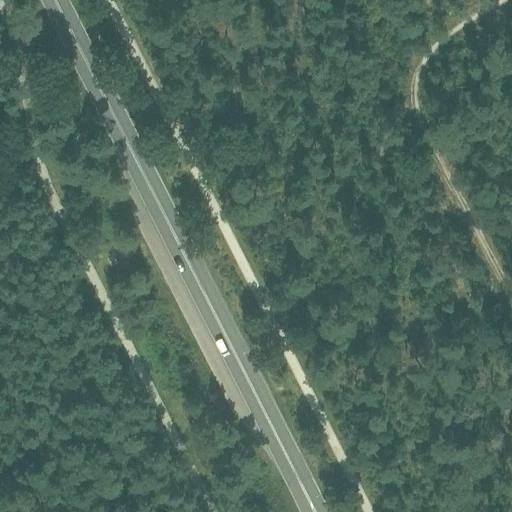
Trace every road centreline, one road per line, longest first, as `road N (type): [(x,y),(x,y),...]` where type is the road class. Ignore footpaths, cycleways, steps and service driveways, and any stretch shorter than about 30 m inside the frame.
road 1 (secondary): [(313,511),(53,0)]
road 2 (track): [(508,0),(441,39),(411,81),(417,119),(511,302)]
